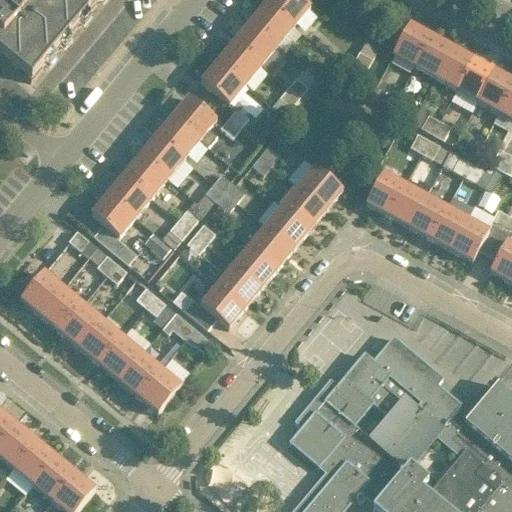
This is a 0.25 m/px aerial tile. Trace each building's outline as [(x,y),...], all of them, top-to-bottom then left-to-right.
[(14,0),(13,2),(11,0),(0,0),(0,60),(13,72),(22,79),(31,86),(44,70),(48,74),(57,63),(53,60),(60,52),(64,55),(72,45),(68,41),(79,29),(83,32),(92,22),(87,18),(98,6),(102,9),(110,0),(14,0)] [(294,32),(310,12),(295,0),(273,0),(266,9),(294,32)] [(250,28),(278,52),(294,32),(266,9),(250,28)] [(250,28),(233,48),(261,71),(271,79),(287,59),(278,52),(250,28)] [(409,30),(399,48),(393,59),(414,71),(430,42),(409,30)] [(359,57),(372,64),(380,49),(367,42),(366,42),(365,42),(359,52),(361,53),(359,57)] [(452,53),(430,42),(414,71),(436,83),(452,53)] [(245,91),(261,71),(233,48),(217,68),(245,91)] [(457,94),(473,65),(452,53),(436,83),(457,94)] [(358,56),(352,68),(340,61),(334,70),(347,78),(346,79),(359,86),(372,64),(359,57),(358,56)] [(473,65),(457,94),(478,106),(494,77),(473,65)] [(229,111),(245,91),(217,68),(201,87),(229,111)] [(478,106),(499,118),(511,94),(511,86),(494,77),(478,106)] [(287,92),(299,102),(307,92),(295,83),(287,92)] [(299,102),(287,92),(279,102),(291,112),(299,102)] [(511,94),(499,118),(511,124),(511,94)] [(254,119),(261,112),(246,97),(239,104),(254,119)] [(385,97),(378,110),(389,116),(397,103),(385,97)] [(172,122),(208,152),(217,141),(208,134),(216,125),(204,115),(188,103),(172,122)] [(397,103),(389,116),(400,122),(408,109),(397,103)] [(260,149),(282,122),(271,113),(268,111),(246,138),(260,149)] [(236,113),(228,123),(240,133),(248,123),(236,113)] [(428,119),(420,133),(431,139),(439,126),(428,119)] [(156,142),(183,165),(199,145),(207,152),(208,152),(172,122),(156,142)] [(232,143),(240,133),(228,123),(220,133),(232,143)] [(439,126),(431,139),(442,145),(450,132),(439,126)] [(489,171),(495,174),(504,179),(511,163),(511,136),(501,156),(498,155),(489,171)] [(428,145),(417,139),(409,153),(421,159),(428,145)] [(183,165),(156,142),(140,161),(167,184),(183,165)] [(481,149),(469,142),(462,156),(474,163),(481,149)] [(428,145),(421,159),(432,165),(439,152),(428,145)] [(279,161),(268,152),(267,151),(259,161),(271,171),(279,161)] [(443,171),(464,182),(471,169),(450,158),(443,171)] [(140,161),(123,181),(151,204),(167,184),(140,161)] [(263,181),(271,171),(259,161),(251,171),(263,181)] [(471,186),(485,193),(492,180),(471,169),(464,182),(471,186)] [(326,216),(342,196),(314,173),(298,193),(326,216)] [(505,180),(504,179),(495,174),(492,180),(485,193),(492,197),(499,183),(502,185),(505,180)] [(387,221),(405,189),(383,178),(366,209),(387,221)] [(222,180),(213,190),(225,199),(233,189),(222,180)] [(123,181),(107,200),(135,223),(151,204),(123,181)] [(409,232),(426,201),(430,192),(417,185),(413,194),(405,189),(387,221),(409,232)] [(225,199),(236,209),(244,199),(235,191),(233,189),(225,199)] [(216,209),(225,199),(213,190),(205,200),(216,209)] [(310,235),(326,216),(298,193),(282,212),(310,235)] [(216,209),(218,211),(227,219),(236,209),(225,199),(216,209)] [(94,241),(109,254),(127,269),(137,258),(119,243),(135,223),(107,200),(91,220),(103,230),(94,241)] [(430,244),(447,213),(445,212),(426,201),(409,232),(430,244)] [(467,224),(468,225),(451,256),(472,267),(489,236),(493,231),(489,229),(493,222),(474,211),(467,224)] [(293,255),(310,235),(282,212),(266,232),(293,255)] [(468,225),(467,224),(447,213),(430,244),(451,256),(468,225)] [(177,225),(189,235),(197,225),(185,215),(177,225)] [(501,235),(508,221),(497,215),(493,222),(489,229),(493,231),(501,235)] [(511,222),(508,221),(501,235),(510,240),(511,241),(511,222)] [(177,225),(169,236),(162,244),(174,253),(189,235),(177,225)] [(127,240),(138,249),(149,234),(138,226),(127,240)] [(206,250),(214,239),(203,230),(202,230),(194,240),(206,250)] [(249,252),(277,275),(293,255),(266,232),(249,252)] [(69,247),(80,256),(88,246),(77,237),(69,247)] [(153,239),(145,249),(163,264),(171,254),(153,239)] [(206,250),(194,240),(186,250),(198,259),(206,250)] [(510,240),(506,247),(490,277),(511,288),(511,286),(511,241),(510,240)] [(249,252),(233,271),(261,294),(277,275),(249,252)] [(96,273),(106,281),(116,269),(106,261),(96,273)] [(126,278),(116,269),(106,281),(116,289),(126,278)] [(245,314),(261,294),(233,271),(217,291),(245,314)] [(40,322),(63,294),(44,277),(20,305),(40,322)] [(228,334),(245,314),(217,291),(200,311),(200,310),(199,311),(180,296),(172,306),(207,335),(217,324),(228,334)] [(60,338),(83,310),(63,294),(40,322),(60,338)] [(136,305),(145,313),(155,302),(145,294),(136,305)] [(155,302),(145,313),(155,321),(165,310),(155,302)] [(79,354),(102,326),(83,310),(60,338),(79,354)] [(185,346),(195,335),(175,318),(163,334),(169,339),(172,335),(185,346)] [(99,370),(122,342),(102,326),(79,354),(99,370)] [(195,335),(185,346),(193,353),(194,351),(206,361),(214,351),(195,335)] [(122,342),(99,370),(119,387),(142,359),(122,342)] [(364,360),(338,391),(330,384),(294,427),(302,433),(289,448),(319,473),(321,469),(328,475),(320,484),(296,511),(347,511),(361,496),(377,509),(373,511),(511,511),(511,402),(500,392),(501,391),(497,389),(464,428),(464,429),(460,434),(449,425),(461,411),(436,390),(442,384),(393,343),(373,367),(364,360)] [(142,359),(119,387),(138,403),(161,375),(142,359)] [(161,375),(138,403),(158,419),(181,391),(161,375)] [(0,449),(16,430),(0,416),(0,449)] [(0,463),(13,474),(36,446),(16,430),(0,449),(0,463)] [(36,446),(13,474),(33,490),(56,462),(36,446)] [(56,462),(33,490),(52,507),(75,479),(56,462)] [(75,479),(52,507),(58,511),(80,511),(95,495),(75,479)]
